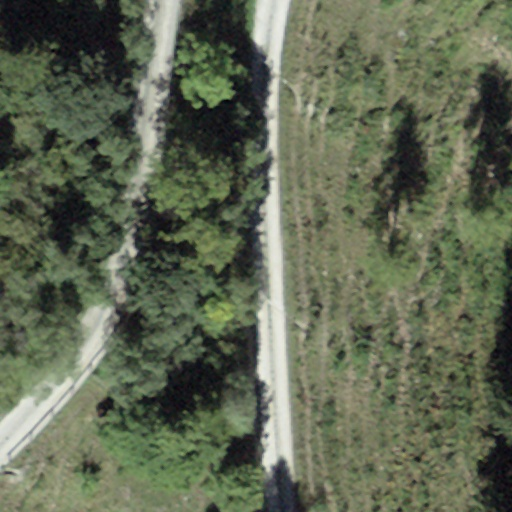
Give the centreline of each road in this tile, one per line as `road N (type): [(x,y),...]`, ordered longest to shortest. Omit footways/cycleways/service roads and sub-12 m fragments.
road 1 (track): [(0,474),(77,380),(130,289),(139,188),(176,0)]
road 2 (track): [(282,0),(267,46),(260,150),(284,511)]
